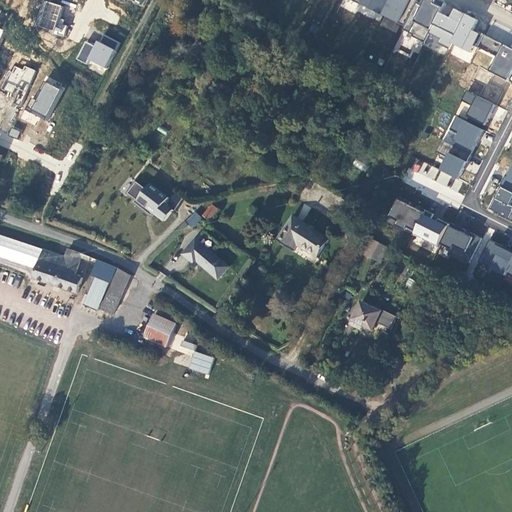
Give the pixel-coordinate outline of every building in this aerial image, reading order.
[(45,0),(42,0),(35,27),(64,36),(67,25),(63,24),(68,6),(45,0)] [(410,28),(418,0),(349,0),(385,11),(380,26),(397,31),(399,25),(410,28)] [(473,30),(478,18),(452,8),(449,16),(437,12),(438,3),(431,0),(422,0),(414,22),(414,20),(408,34),(424,40),(427,32),(439,37),(438,58),(443,46),(451,47),(451,55),(470,62),(476,47),(479,48),(488,48),(494,51),(499,51),(499,42),(481,35),(481,41),(475,39),(478,32),(473,30)] [(101,34),(96,46),(85,41),(77,57),(107,71),(120,43),(101,34)] [(510,78),(511,70),(511,48),(498,44),(490,73),(510,78)] [(20,107),(34,72),(13,63),(3,90),(14,94),(10,104),(20,107)] [(39,118),(51,121),(63,84),(42,78),(31,112),(24,110),(20,120),(37,125),(39,118)] [(466,117),(487,125),(502,84),(489,80),(482,98),(467,93),(464,100),(471,103),(466,117)] [(17,138),(20,131),(11,128),(9,135),(17,138)] [(511,163),(492,211),(511,219),(511,163)] [(459,191),(463,181),(455,178),(451,188),(459,191)] [(148,192),(137,183),(119,206),(127,212),(134,204),(163,226),(174,213),(156,198),(159,193),(152,188),(148,192)] [(385,223),(440,245),(437,252),(469,265),(481,236),(394,201),(385,223)] [(209,221),(218,208),(210,203),(202,216),(209,221)] [(196,212),(185,219),(191,227),(202,220),(196,212)] [(296,244),(315,257),(327,239),(297,219),(280,245),(291,252),(296,244)] [(372,256),(380,240),(369,235),(361,251),(372,256)] [(230,268),(197,240),(185,255),(196,265),(199,262),(220,279),(230,268)] [(387,244),(380,240),(372,256),(380,260),(387,244)] [(511,251),(488,241),(477,266),(511,281),(511,251)] [(84,255),(68,250),(65,259),(44,251),(35,277),(78,293),(84,278),(76,275),(84,255)] [(113,315),(132,276),(126,272),(120,270),(102,310),(113,315)] [(111,283),(97,277),(86,305),(100,311),(111,283)] [(380,310),(361,300),(349,324),(360,330),(362,324),(371,328),(375,320),(391,328),(397,316),(381,308),(380,310)] [(161,336),(171,320),(157,313),(146,334),(160,338),(161,336)] [(168,346),(179,325),(171,320),(161,336),(160,338),(146,334),(146,335),(168,346)] [(214,358),(194,351),(197,344),(175,336),(171,348),(192,355),(188,368),(208,375),(214,358)]
